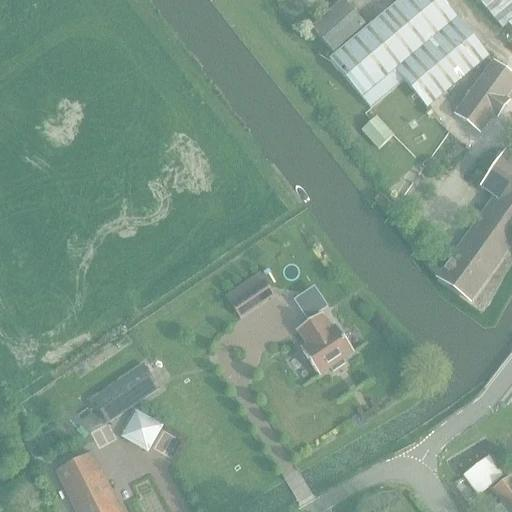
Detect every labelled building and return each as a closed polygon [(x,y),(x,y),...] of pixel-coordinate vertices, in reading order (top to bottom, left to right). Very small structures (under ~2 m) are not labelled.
[(333,53),(365,25),(343,0),(311,28),(333,53)] [(457,118),(457,117),(492,65),(440,0),(402,0),(328,59),(373,109),(407,81),(444,128),(457,118)] [(511,0),(477,0),(503,30),(509,26),(511,23),(511,0)] [(511,90),(511,79),(492,65),(457,117),(480,134),(493,116),(498,119),(509,104),(505,101),(511,90)] [(392,137),(376,119),(361,133),(377,151),(392,137)] [(511,158),(507,155),(482,189),(496,199),(439,279),(470,302),(511,243),(511,158)] [(260,274),(242,286),(257,309),(275,296),(260,274)] [(320,315),(297,331),(307,346),(301,350),(319,377),(330,369),(333,373),(345,365),(342,361),(354,353),(336,327),(330,330),(320,315)] [(145,365),(94,399),(110,423),(161,389),(145,365)] [(137,410),(121,438),(148,453),(164,426),(137,410)] [(59,469),(78,511),(120,511),(111,496),(90,453),(59,469)] [(478,496),(503,477),(488,457),(463,476),(478,496)] [(511,511),(511,479),(511,477),(492,491),(501,504),(493,510),(494,511),(511,511)]
